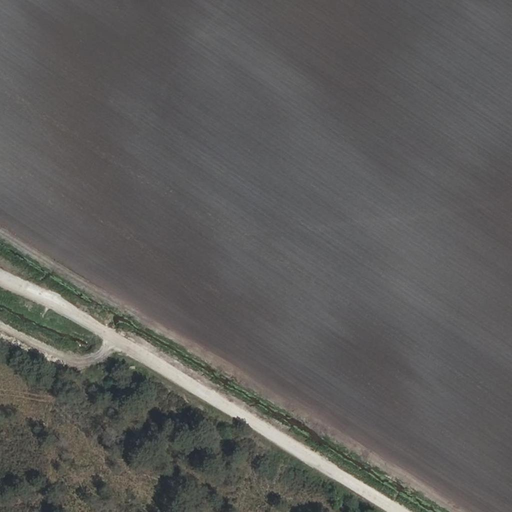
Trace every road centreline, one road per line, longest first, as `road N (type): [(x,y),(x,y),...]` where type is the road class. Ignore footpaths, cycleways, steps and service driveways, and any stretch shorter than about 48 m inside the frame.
road 1 (track): [(390,511),(0,273)]
road 2 (track): [(110,340),(74,358),(0,326)]
